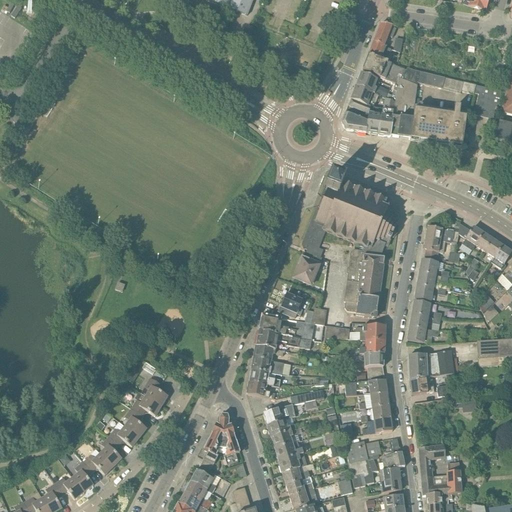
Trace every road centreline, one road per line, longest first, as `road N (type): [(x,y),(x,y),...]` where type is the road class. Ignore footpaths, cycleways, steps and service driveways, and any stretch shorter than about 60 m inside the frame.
road 1 (residential): [(415,511),(395,352),(425,187)]
road 2 (residential): [(212,389),(269,259),(299,158)]
road 3 (tertiary): [(282,123),(78,0)]
road 4 (residential): [(86,511),(157,443),(188,397)]
road 5 (residential): [(269,511),(235,402),(212,389)]
road 6 (residential): [(156,511),(212,389)]
road 7 (residential): [(372,9),(493,32)]
road 8 (tertiary): [(317,116),(349,67),(372,9)]
